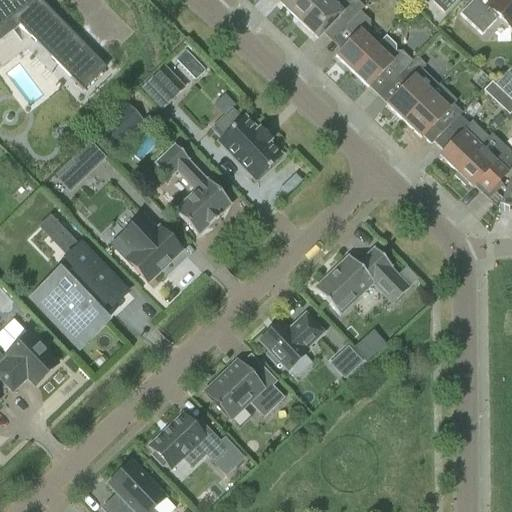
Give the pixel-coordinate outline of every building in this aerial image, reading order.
[(37,37),(50,50),(61,39),(24,5),(21,8),(14,0),(0,0),(0,25),(25,49),(37,37)] [(298,26),(323,0),(284,0),(278,6),(298,26)] [(343,31),(344,30),(359,15),(363,10),(352,0),(342,0),(334,10),(323,0),(298,26),(316,43),(335,23),(343,31)] [(435,0),(432,4),(444,14),(457,0),(435,0)] [(511,0),(474,0),(459,17),(481,38),(498,20),(509,31),(511,28),(511,0)] [(375,50),(374,49),(365,41),(369,37),(369,24),(359,15),(344,30),(354,39),(334,60),(351,76),(375,50)] [(397,79),(411,64),(401,55),(395,55),(394,47),(385,38),(374,49),(375,50),(351,76),(367,91),(387,70),(397,79)] [(69,79),(82,92),(105,70),(92,57),(69,79)] [(403,125),(430,96),(429,95),(437,87),(422,72),(425,69),(415,60),(411,64),(397,79),(396,80),(405,88),(385,109),(403,125)] [(171,101),(183,89),(163,67),(151,78),(171,101)] [(508,101),(511,97),(511,75),(509,72),(494,88),(508,101)] [(492,100),(499,93),(490,84),(483,91),(492,100)] [(442,136),(447,130),(458,119),(461,116),(452,107),(447,112),(430,96),(403,125),(420,142),(433,128),(442,136)] [(114,149),(142,122),(126,105),(98,132),(114,149)] [(241,121),(232,111),(211,130),(221,141),(218,144),(254,183),(281,157),(268,144),(270,142),(262,133),(260,135),(244,118),(241,121)] [(455,175),(479,149),(478,148),(488,139),(472,124),(468,128),(458,119),(447,130),(457,140),(438,159),(455,175)] [(205,183),(186,163),(188,161),(174,147),(155,166),(168,180),(176,172),(195,193),(173,213),(197,238),(208,226),(209,227),(219,218),(218,217),(230,206),(207,182),(205,183)] [(479,149),(455,175),(471,190),(495,165),(507,176),(511,163),(498,150),(490,159),(479,149)] [(56,181),(69,195),(85,179),(72,166),(56,181)] [(155,232),(141,217),(117,240),(131,254),(124,261),(147,285),(160,273),(168,265),(180,253),(158,229),(155,232)] [(109,311),(125,295),(78,246),(62,261),(71,271),(36,304),(65,334),(74,326),(83,335),(102,317),(92,308),(99,301),(109,311)] [(314,290),(313,291),(339,318),(340,317),(339,317),(372,285),(391,306),(409,289),(397,277),(390,270),(391,269),(373,250),(372,251),(373,252),(356,267),(348,258),(347,259),(315,290),(314,290)] [(322,335),(304,316),(287,333),(279,324),(258,344),(268,353),(265,356),(276,367),(278,365),(286,373),(306,353),(304,351),(322,335)] [(373,331),(353,346),(365,362),(385,346),(373,331)] [(0,357),(0,381),(11,393),(26,379),(34,387),(56,366),(41,351),(26,335),(15,346),(4,356),(8,360),(5,363),(0,357)] [(342,380),(361,363),(346,346),(327,363),(342,380)] [(258,385),(237,363),(203,396),(228,422),(255,396),(270,411),(282,400),(263,380),(258,385)] [(179,419),(148,448),(154,454),(150,457),(162,469),(165,466),(170,471),(181,461),(198,445),(208,455),(227,475),(246,457),(226,436),(222,439),(218,443),(201,425),(195,431),(182,417),(179,419)] [(152,511),(151,511),(164,499),(131,465),(107,487),(126,507),(120,511),(152,511)]
